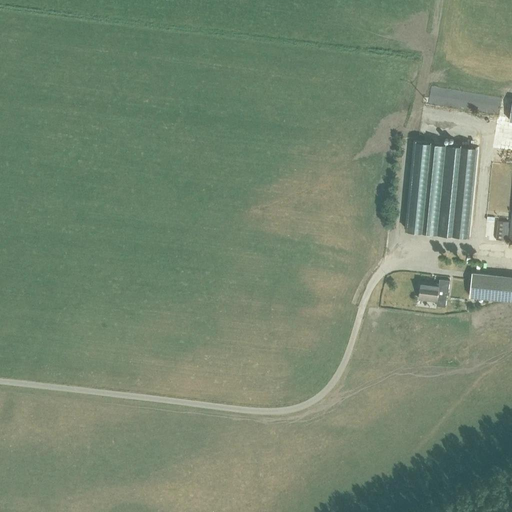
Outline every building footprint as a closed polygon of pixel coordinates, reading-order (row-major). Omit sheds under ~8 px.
[(426,101),(437,103),(439,97),(444,98),(446,91),(429,87),(426,101)] [(454,109),(494,111),(495,94),(455,93),(454,109)] [(468,236),(476,146),(416,140),(407,230),(468,236)] [(498,220),(496,239),(507,240),(508,221),(498,220)] [(511,300),(511,276),(473,272),(470,296),(511,300)] [(445,293),(446,291),(448,291),(450,279),(439,278),(439,279),(439,283),(421,281),(419,298),(437,300),(436,305),(445,306),(447,294),(445,293)]
